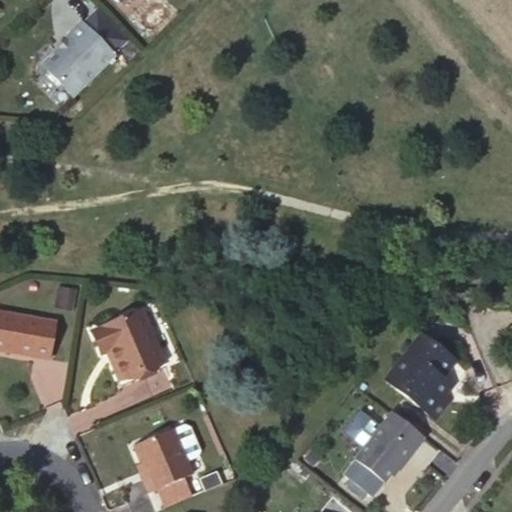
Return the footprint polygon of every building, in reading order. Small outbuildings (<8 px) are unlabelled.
[(112,56),(80,23),(66,37),(68,39),(46,60),(46,70),(71,96),(112,56)] [(139,312),(95,331),(105,352),(109,350),(122,380),(162,363),(139,312)] [(54,324),(0,314),(0,351),(48,360),(54,324)] [(385,379),(436,420),(451,401),(444,396),(434,388),(442,378),(456,361),(421,333),(385,379)] [(442,378),(434,388),(444,396),(452,386),(442,378)] [(392,413),(354,460),(382,483),(399,462),(401,464),(423,437),(392,413)] [(172,432),(184,460),(196,455),(198,450),(189,429),(184,427),(172,432)] [(172,430),(133,447),(146,476),(141,478),(148,494),(154,491),(185,478),(191,475),(184,460),(172,432),(172,430)] [(192,494),(185,478),(154,491),(161,507),(192,494)]
